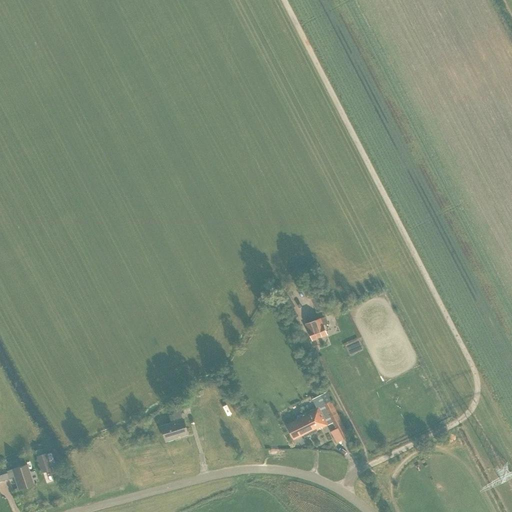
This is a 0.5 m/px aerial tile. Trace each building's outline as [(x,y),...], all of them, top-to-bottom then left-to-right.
[(314,279),(304,285),(318,312),(328,306),(314,279)] [(296,308),(287,292),(278,298),(288,313),(296,308)] [(327,318),(307,325),(313,340),(327,335),(324,326),(329,324),(327,318)] [(227,389),(223,379),(215,382),(218,392),(227,389)] [(298,418),(299,420),(288,425),(295,440),(308,433),(309,437),(329,427),(328,425),(333,423),(342,441),(351,436),(328,392),(315,399),(319,407),(306,414),(306,413),(298,418)] [(176,412),(191,407),(191,406),(197,404),(194,393),(172,400),(176,412)] [(166,441),(188,434),(183,419),(179,421),(176,414),(170,416),(172,423),(162,426),(166,441)] [(52,469),(46,453),(36,456),(41,473),(52,469)] [(34,484),(27,463),(10,468),(11,469),(6,471),(4,466),(0,467),(0,480),(14,477),(17,489),(34,484)]
